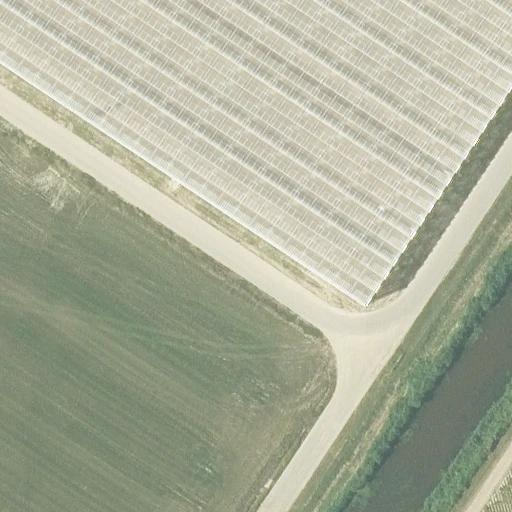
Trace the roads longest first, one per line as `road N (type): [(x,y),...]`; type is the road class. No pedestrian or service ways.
road 1 (unclassified): [(377,352),(0,104)]
road 2 (unclassified): [(377,352),(511,152)]
road 3 (unclassified): [(269,511),(377,352)]
